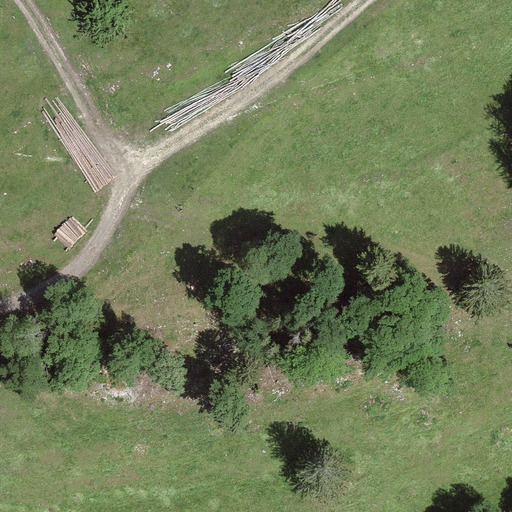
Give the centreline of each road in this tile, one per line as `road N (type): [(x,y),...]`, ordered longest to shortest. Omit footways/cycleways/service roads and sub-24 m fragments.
road 1 (track): [(20,0),(130,167),(511,271)]
road 2 (track): [(130,167),(246,98),(361,0)]
road 3 (track): [(130,167),(69,277),(29,303),(0,306)]
